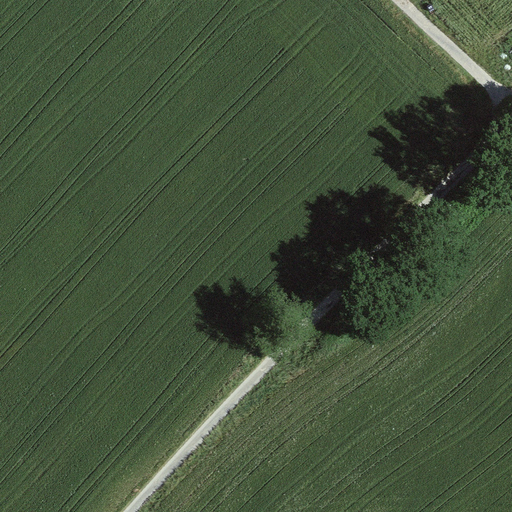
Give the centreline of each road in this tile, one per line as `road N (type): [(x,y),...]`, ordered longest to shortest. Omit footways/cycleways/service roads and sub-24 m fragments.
road 1 (track): [(511,125),(141,511)]
road 2 (track): [(402,0),(511,102)]
